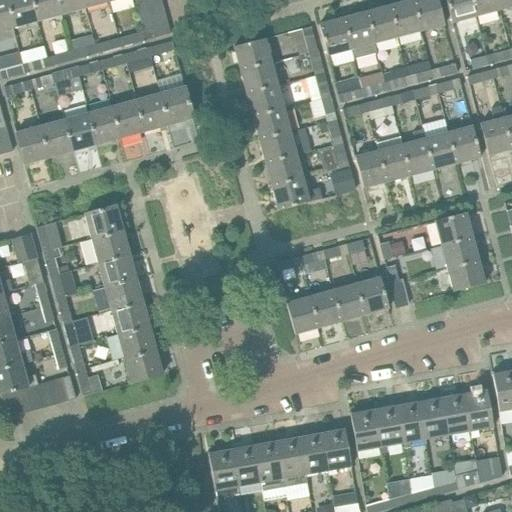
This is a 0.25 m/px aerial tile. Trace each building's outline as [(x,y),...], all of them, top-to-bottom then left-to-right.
[(0,0),(0,31),(13,28),(5,0),(0,0)] [(5,0),(13,28),(37,21),(31,0),(5,0)] [(31,0),(37,21),(61,15),(56,0),(31,0)] [(56,0),(61,15),(85,8),(82,0),(56,0)] [(82,0),(85,8),(109,2),(108,0),(82,0)] [(134,0),(139,18),(164,11),(160,0),(134,0)] [(412,0),(389,6),(397,37),(420,31),(412,0)] [(437,0),(412,0),(420,31),(444,25),(437,0)] [(470,0),(445,0),(451,23),(475,17),(470,0)] [(495,0),(470,0),(475,17),(498,10),(495,0)] [(511,0),(495,0),(498,10),(511,6),(511,0)] [(389,6),(365,12),(373,44),(397,37),(389,6)] [(139,18),(142,29),(167,22),(164,11),(139,18)] [(353,58),(376,52),(373,44),(365,12),(342,19),(350,50),(353,58)] [(342,19),(318,25),(327,56),(350,50),(342,19)] [(142,29),(143,32),(145,40),(170,34),(167,22),(142,29)] [(317,50),(311,27),(302,29),(287,33),(290,44),(295,42),(297,52),(298,55),(307,53),(307,52),(317,50)] [(143,32),(119,38),(121,47),(145,40),(143,32)] [(20,52),(26,73),(50,67),(47,58),(28,63),(22,42),(21,42),(20,38),(15,39),(18,53),(20,52)] [(95,45),(97,54),(121,47),(119,38),(95,45)] [(233,47),(239,71),(270,62),(264,39),(233,47)] [(172,41),(147,48),(150,57),(152,67),(168,62),(166,53),(174,50),(172,41)] [(71,51),(73,60),(97,54),(95,45),(71,51)] [(147,48),(123,54),(126,63),(150,57),(147,48)] [(486,55),(488,65),(511,59),(509,49),(486,55)] [(307,53),(314,75),(323,73),(317,50),(307,52),(307,53)] [(47,58),(50,67),(73,60),(71,51),(47,58)] [(0,57),(0,76),(1,80),(26,73),(20,52),(18,53),(0,57)] [(123,54),(99,61),(102,70),(126,63),(123,54)] [(470,59),(472,69),(488,65),(486,55),(470,59)] [(99,61),(75,67),(78,76),(102,70),(99,61)] [(239,71),(246,94),(277,86),(270,62),(239,71)] [(431,70),(433,79),(456,73),(454,64),(431,70)] [(511,64),(492,70),(494,79),(511,73),(511,64)] [(78,76),(75,67),(51,74),(56,92),(57,96),(82,89),(78,76)] [(407,76),(410,85),(433,79),(431,70),(407,76)] [(492,70),(466,76),(468,85),(471,92),(482,89),(480,82),(494,79),(492,70)] [(361,88),(363,97),(386,91),(381,74),(381,72),(358,78),(361,88)] [(381,74),(386,91),(410,85),(407,76),(392,80),(390,72),(381,74)] [(311,102),(320,99),(330,96),(323,73),(314,75),(314,77),(305,79),(311,102)] [(56,92),(51,74),(27,80),(29,89),(30,89),(30,90),(46,86),(48,94),(56,92)] [(436,84),(438,93),(460,88),(457,78),(436,84)] [(5,96),(29,89),(27,80),(3,87),(5,96)] [(436,84),(411,90),(414,100),(438,93),(436,84)] [(246,94),(252,117),(283,109),(277,86),(246,94)] [(184,87),(160,94),(168,125),(193,119),(184,87)] [(338,94),(340,103),(363,97),(361,88),(338,94)] [(411,90),(389,96),(391,105),(414,100),(411,90)] [(160,94),(136,100),(144,132),(168,125),(160,94)] [(320,99),(325,115),(334,112),(330,96),(320,99)] [(365,102),(367,112),(369,120),(393,114),(391,106),(391,105),(389,96),(365,102)] [(136,100),(112,107),(120,138),(144,132),(136,100)] [(344,118),(367,112),(365,102),(341,108),(344,118)] [(112,107),(88,114),(96,145),(120,138),(112,107)] [(480,125),(488,156),(511,150),(503,118),(500,107),(490,110),(493,121),(480,125)] [(252,117),(258,141),(289,132),(283,109),(252,117)] [(88,114),(64,120),(72,152),(96,145),(88,114)] [(511,116),(503,118),(511,150),(511,149),(511,116)] [(64,120),(40,127),(48,158),(72,152),(64,120)] [(326,123),(333,145),(343,143),(336,120),(326,123)] [(448,133),(457,164),(480,158),(472,126),(448,133)] [(0,154),(12,151),(5,127),(0,128),(0,154)] [(40,127),(16,133),(24,165),(48,158),(40,127)] [(401,145),(410,176),(433,170),(425,139),(422,130),(412,132),(415,141),(401,145)] [(258,141),(265,164),(295,156),(289,132),(258,141)] [(425,139),(433,170),(457,164),(448,133),(425,139)] [(378,151),(386,182),(410,176),(401,145),(399,137),(376,143),(378,151)] [(333,145),(339,168),(349,166),(343,143),(333,145)] [(354,157),(363,188),(386,182),(378,151),(354,157)] [(265,164),(271,187),(301,179),(295,156),(265,164)] [(339,168),(344,185),(353,182),(349,166),(339,168)] [(301,179),(271,187),(278,211),(321,199),(318,188),(304,192),(301,179)] [(84,215),(91,239),(122,230),(115,206),(84,215)] [(434,221),(440,245),(471,237),(465,213),(434,221)] [(36,228),(42,247),(43,253),(52,250),(52,249),(45,225),(36,228)] [(91,239),(97,263),(129,254),(122,230),(91,239)] [(18,264),(22,262),(36,258),(30,234),(11,239),(18,264)] [(440,245),(446,269),(478,260),(471,237),(440,245)] [(361,240),(345,245),(348,254),(364,249),(361,240)] [(388,242),(379,244),(383,260),(392,258),(392,257),(402,254),(398,242),(389,244),(388,242)] [(345,245),(322,251),(324,260),(348,254),(345,245)] [(43,253),(50,277),(59,274),(58,273),(68,270),(67,266),(57,268),(54,258),(60,256),(58,248),(52,249),(52,250),(43,253)] [(301,266),(305,280),(315,278),(311,263),(324,260),(322,251),(298,257),(301,266)] [(97,263),(104,287),(135,278),(129,254),(97,263)] [(278,272),(301,266),(298,257),(275,263),(278,272)] [(29,286),(34,284),(43,282),(36,258),(22,262),(29,286)] [(446,269),(453,292),(484,284),(478,260),(446,269)] [(385,267),(389,282),(398,280),(394,265),(385,267)] [(50,277),(56,300),(65,298),(59,274),(50,277)] [(380,277),(356,284),(365,315),(388,308),(380,277)] [(104,287),(111,311),(142,302),(135,278),(104,287)] [(398,280),(389,282),(388,283),(395,308),(408,305),(402,279),(398,280)] [(0,293),(2,293),(12,291),(9,280),(0,282),(0,293)] [(34,284),(41,306),(49,304),(45,289),(43,282),(34,284)] [(356,284),(333,291),(341,322),(365,315),(356,284)] [(333,291),(309,297),(318,328),(341,322),(333,291)] [(309,297),(286,304),(294,335),(318,328),(309,297)] [(56,300),(63,324),(72,322),(65,298),(56,300)] [(111,311),(117,335),(149,326),(142,302),(111,311)] [(41,306),(45,322),(54,320),(49,304),(41,306)] [(0,317),(0,343),(14,339),(8,316),(0,317)] [(63,324),(69,348),(78,346),(72,322),(63,324)] [(117,335),(124,359),(155,350),(149,326),(117,335)] [(48,331),(54,353),(63,351),(57,329),(48,331)] [(0,343),(0,368),(31,360),(29,351),(18,354),(14,339),(0,343)] [(69,348),(76,372),(85,370),(78,346),(69,348)] [(124,359),(131,383),(162,375),(155,350),(124,359)] [(54,353),(58,370),(68,367),(63,351),(54,353)] [(31,362),(31,360),(0,368),(0,395),(1,395),(13,392),(25,388),(37,385),(38,385),(35,375),(25,377),(21,364),(31,362)] [(91,368),(92,372),(118,364),(117,360),(91,368)] [(76,372),(83,397),(102,391),(97,375),(87,378),(85,370),(76,372)] [(511,370),(492,374),(498,412),(511,409),(511,370)] [(69,376),(61,378),(68,401),(75,399),(69,376)] [(61,378),(49,382),(55,405),(68,401),(61,378)] [(49,382),(38,385),(37,385),(43,408),(55,405),(49,382)] [(37,385),(25,388),(32,411),(43,408),(37,385)] [(25,388),(13,392),(20,415),(32,411),(25,388)] [(486,391),(461,395),(468,432),(492,428),(486,391)] [(13,392),(1,395),(7,418),(20,415),(13,392)] [(461,395),(438,399),(445,436),(468,432),(461,395)] [(438,399),(416,403),(423,440),(445,436),(438,399)] [(416,403),(394,407),(400,444),(403,444),(403,448),(410,447),(409,442),(423,440),(416,403)] [(378,448),(380,447),(381,453),(388,451),(388,446),(400,444),(394,407),(371,411),(378,448)] [(356,452),(378,448),(371,411),(350,414),(356,452)] [(344,430),(319,434),(325,471),(328,471),(328,475),(336,474),(336,470),(350,467),(344,430)] [(319,434),(296,438),(305,484),(307,483),(305,475),(325,471),(319,434)] [(296,438),(276,442),(284,487),(305,484),(296,438)] [(276,442),(253,446),(260,483),(262,491),(284,487),(276,442)] [(253,446),(231,450),(238,487),(260,483),(253,446)] [(231,450),(208,454),(216,503),(226,501),(225,497),(239,494),(238,487),(231,450)] [(486,472),(477,475),(476,475),(479,484),(502,478),(498,464),(485,468),(486,472)] [(471,477),(454,482),(456,490),(479,484),(476,475),(477,475),(475,466),(468,467),(471,477)] [(454,482),(432,488),(435,497),(444,494),(456,490),(454,482)] [(419,491),(410,494),(412,503),(421,501),(435,497),(432,488),(419,491)] [(397,497),(388,500),(390,509),(399,506),(412,503),(410,494),(397,497)] [(448,511),(453,511),(466,511),(463,499),(451,502),(450,500),(430,505),(431,511),(448,511)] [(388,500),(375,504),(365,506),(366,511),(380,511),(390,509),(388,500)]
